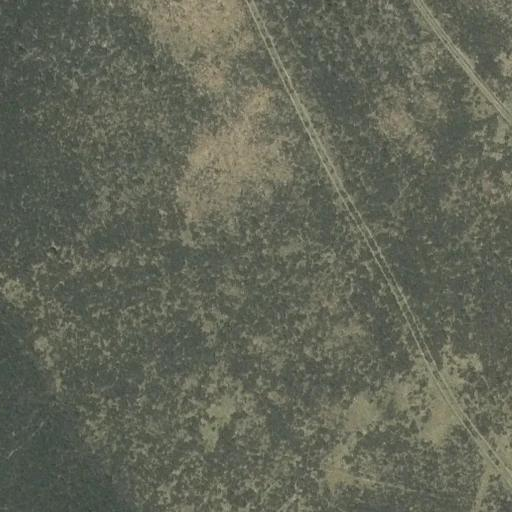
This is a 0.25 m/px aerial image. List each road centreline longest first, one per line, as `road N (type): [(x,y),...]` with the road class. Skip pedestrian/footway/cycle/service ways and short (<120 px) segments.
road 1 (track): [(511,487),(368,272),(247,0)]
road 2 (track): [(511,122),(413,0)]
